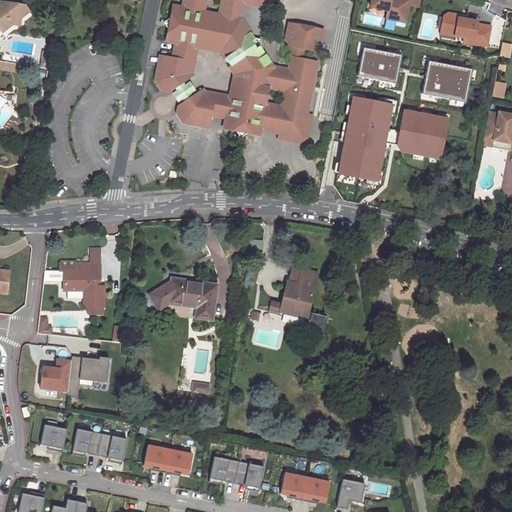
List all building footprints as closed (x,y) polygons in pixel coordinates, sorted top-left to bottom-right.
[(273,67),(259,46),(255,48),(251,41),(254,39),(240,18),(230,23),(226,16),(233,10),(234,0),(182,0),(181,7),(174,6),(167,42),(174,43),(171,57),(168,57),(165,71),(157,70),(155,81),(183,75),(192,37),(197,38),(196,46),(211,49),(211,50),(218,52),(233,75),(232,81),(234,82),(231,97),(203,91),(202,89),(192,96),(182,102),(178,106),(176,113),(183,124),(202,127),(202,123),(209,124),(211,116),(224,119),(222,127),(260,134),(261,131),(279,134),(283,114),(288,111),(290,111),(290,108),(307,111),(317,62),(290,56),(287,70),(273,67)] [(234,0),(233,10),(226,16),(230,23),(240,18),(243,3),(261,6),(262,0),(234,0)] [(419,8),(420,0),(397,0),(397,1),(391,0),(390,0),(371,0),(370,8),(388,12),(387,19),(396,21),(397,19),(406,20),(409,6),(419,8)] [(0,30),(2,32),(12,24),(19,25),(21,17),(29,11),(24,5),(0,1),(0,30)] [(488,47),(492,27),(477,24),(477,22),(467,20),(458,18),(459,15),(447,14),(443,16),(441,29),(455,31),(454,36),(464,38),(463,42),(488,47)] [(161,91),(169,93),(175,89),(183,83),(193,77),(191,73),(196,46),(197,38),(192,37),(183,75),(155,81),(161,91)] [(260,40),(254,39),(251,41),(255,48),(259,46),(260,40)] [(507,57),(509,43),(499,42),(496,55),(507,57)] [(401,53),(364,46),(358,75),(395,82),(401,53)] [(44,51),(41,67),(49,69),(52,52),(44,51)] [(165,71),(168,57),(160,56),(157,70),(165,71)] [(471,68),(430,60),(423,94),(464,102),(471,68)] [(489,95),(501,98),(504,83),(492,80),(489,95)] [(182,102),(192,96),(191,93),(195,91),(189,82),(185,84),(183,83),(175,89),(176,91),(172,93),(177,102),(181,100),(182,102)] [(392,104),(354,97),(339,170),(378,178),(385,143),(395,145),(400,152),(436,159),(444,122),(402,113),(398,131),(388,129),(392,104)] [(279,140),(297,144),(308,137),(312,115),(307,114),(307,111),(290,108),(290,111),(288,111),(283,114),(279,134),(279,140)] [(498,115),(488,113),(482,144),(493,146),(494,141),(509,144),(508,149),(511,149),(511,115),(498,113),(498,115)] [(493,146),(492,148),(507,151),(508,149),(509,144),(494,141),(493,146)] [(399,177),(404,187),(420,179),(415,169),(399,177)] [(63,281),(63,290),(83,290),(83,307),(87,307),(101,306),(103,306),(103,287),(98,287),(95,287),(95,280),(99,280),(99,263),(86,263),(76,263),(74,261),(60,261),(59,263),(59,271),(44,271),(43,281),(63,281)] [(0,289),(7,290),(9,268),(0,266),(0,289)] [(305,319),(316,272),(301,269),(300,270),(292,268),(289,281),(287,281),(282,304),(271,301),(268,312),(279,315),(280,313),(305,319)] [(200,284),(187,282),(188,281),(172,278),(168,303),(197,307),(195,317),(211,320),(216,285),(200,283),(200,284)] [(259,313),(252,311),(250,318),(257,320),(259,313)] [(318,333),(324,317),(309,312),(303,328),(318,333)] [(46,319),(39,319),(37,333),(51,335),(51,327),(46,327),(46,319)] [(115,323),(114,332),(122,333),(123,324),(115,323)] [(71,357),(70,361),(67,391),(66,397),(77,398),(78,386),(91,387),(92,381),(105,383),(107,359),(98,358),(98,360),(71,357)] [(67,391),(70,361),(55,359),(54,368),(41,367),(39,388),(67,391)] [(203,384),(193,382),(192,390),(202,392),(203,384)] [(66,429),(44,425),(40,444),(48,446),(47,449),(62,452),(66,429)] [(101,434),(76,429),(71,454),(84,457),(84,453),(97,456),(101,434)] [(126,439),(101,434),(97,456),(109,458),(108,462),(121,464),(126,439)] [(169,450),(147,445),(143,465),(151,467),(150,470),(165,473),(169,450)] [(192,454),(169,450),(165,473),(179,476),(179,473),(188,475),(192,454)] [(238,462),(213,457),(208,482),(221,484),(222,481),(234,483),(238,462)] [(263,467),(238,462),(234,483),(246,486),(246,489),(258,492),(263,467)] [(306,477),(284,473),(280,493),(288,495),(287,498),(301,501),(306,477)] [(329,482),(306,477),(301,501),(316,504),(317,500),(325,502),(329,482)] [(364,484),(342,479),(336,508),(346,510),(348,501),(360,503),(364,484)] [(41,511),(45,494),(37,493),(37,496),(22,493),(18,511),(41,511)] [(74,511),(77,501),(66,499),(64,508),(52,505),(51,511),(74,511)] [(85,511),(87,503),(77,501),(74,511),(85,511)]
